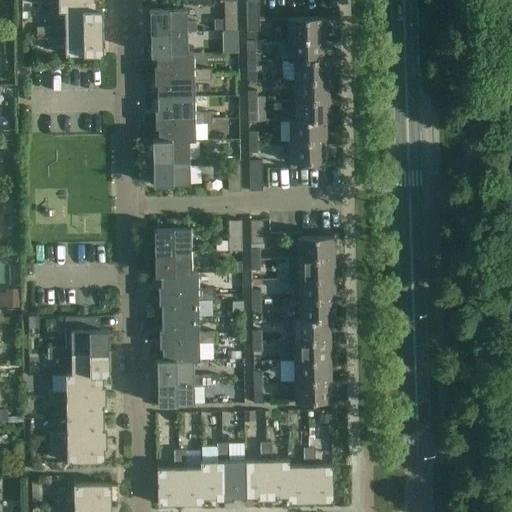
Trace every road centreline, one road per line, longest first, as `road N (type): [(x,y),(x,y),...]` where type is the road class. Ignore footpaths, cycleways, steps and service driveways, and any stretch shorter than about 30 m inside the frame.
road 1 (tertiary): [(420,511),(405,0)]
road 2 (residential): [(143,511),(125,275)]
road 3 (residential): [(124,205),(337,204)]
